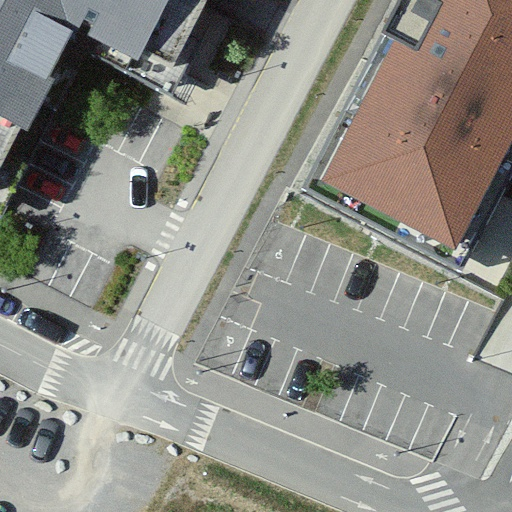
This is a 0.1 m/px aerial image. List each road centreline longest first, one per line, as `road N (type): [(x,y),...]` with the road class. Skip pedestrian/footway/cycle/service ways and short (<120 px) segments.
road 1 (residential): [(329,0),(124,396)]
road 2 (residential): [(124,396),(390,500),(500,502)]
road 3 (residential): [(0,343),(124,396)]
